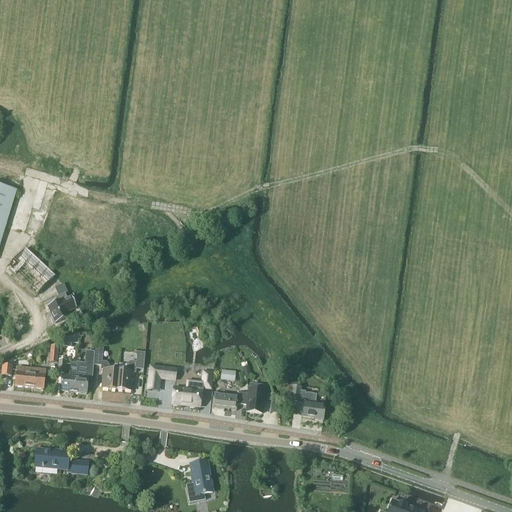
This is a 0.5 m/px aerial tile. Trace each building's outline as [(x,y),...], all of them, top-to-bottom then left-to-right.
[(0,241),(4,228),(16,191),(0,185),(0,241)] [(36,299),(55,278),(25,249),(5,271),(36,299)] [(20,308),(13,294),(1,300),(7,314),(6,315),(15,333),(31,326),(23,307),(20,308)] [(68,300),(65,295),(58,299),(60,302),(48,308),(56,325),(70,318),(68,313),(77,309),(72,298),(68,300)] [(61,342),(60,346),(73,347),(73,345),(79,346),(80,335),(61,342)] [(57,364),(59,348),(51,347),(50,364),(57,364)] [(116,391),(118,371),(109,370),(109,366),(107,363),(103,363),(104,350),(96,349),(94,366),(101,367),(101,371),(104,371),(102,390),(116,391)] [(77,363),(74,394),(87,396),(88,389),(92,389),(94,366),(95,353),(86,352),(85,364),(77,363)] [(118,371),(116,391),(132,392),(134,374),(136,375),(136,371),(144,371),(145,354),(138,353),(137,363),(131,362),(127,365),(127,372),(118,371)] [(66,375),(67,362),(59,361),(58,375),(66,375)] [(61,393),(74,394),(77,363),(77,362),(71,362),(69,378),(63,377),(61,393)] [(12,377),(12,367),(3,366),(2,377),(12,377)] [(242,369),(244,376),(250,374),(248,367),(242,369)] [(30,389),(32,369),(17,368),(16,388),(30,389)] [(149,378),(148,391),(158,392),(160,379),(175,381),(176,371),(151,368),(149,378)] [(32,369),(30,389),(44,391),(46,371),(32,369)] [(222,371),(220,381),(235,383),(236,373),(222,371)] [(204,373),(202,389),(211,390),(213,374),(204,373)] [(238,397),(237,405),(247,406),(246,413),(262,415),(264,398),(263,392),(263,386),(250,384),(249,390),(249,394),(239,393),(238,397)] [(199,408),(201,391),(175,388),(173,405),(199,408)] [(291,388),(289,402),(300,404),(300,403),(303,404),(303,405),(301,418),(314,420),(314,421),(323,422),(325,405),(318,404),(318,405),(316,405),(315,405),(316,395),(305,394),(305,393),(301,392),(302,389),(291,388)] [(237,405),(238,397),(215,394),(213,409),(236,412),(237,405)] [(67,472),(69,454),(37,451),(35,469),(67,472)] [(67,472),(67,475),(70,475),(88,477),(89,463),(73,461),(68,461),(67,472)] [(190,505),(207,501),(206,496),(213,494),(207,462),(190,465),(195,488),(187,489),(190,505)] [(418,511),(420,510),(392,500),(387,511),(418,511)]
